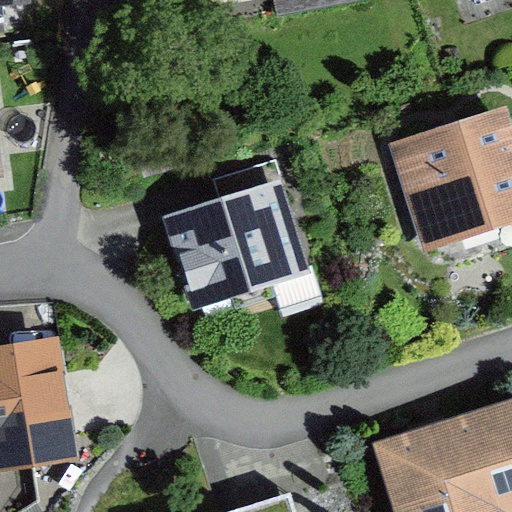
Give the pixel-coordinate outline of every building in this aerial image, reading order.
[(0,0),(0,13),(24,11),(23,0),(0,0)] [(213,0),(213,1),(215,0),(266,0),(272,24),(367,4),(365,0),(213,0)] [(511,150),(504,127),(393,166),(428,269),(511,239),(511,150)] [(277,199),(167,238),(201,332),(310,292),(277,199)] [(55,348),(0,355),(0,476),(72,466),(55,348)] [(511,511),(511,421),(372,466),(386,511),(511,511)]
